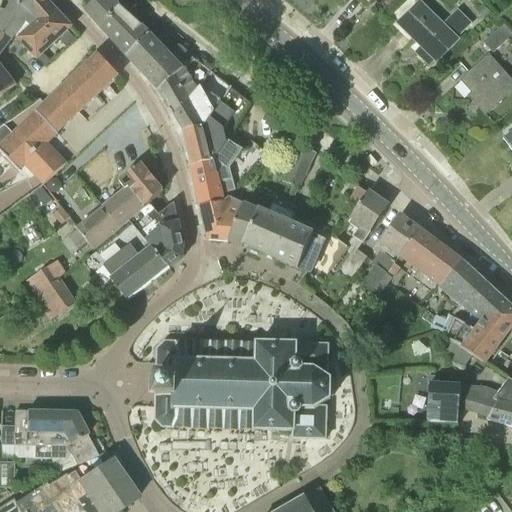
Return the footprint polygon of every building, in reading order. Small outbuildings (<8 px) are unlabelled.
[(15,0),(0,25),(0,34),(12,41),(16,36),(18,38),(30,25),(31,27),(40,19),(34,13),(46,2),(46,1),(45,0),(15,0)] [(0,0),(0,25),(15,0),(0,0)] [(98,0),(86,11),(127,58),(152,36),(112,0),(98,0)] [(30,25),(18,38),(37,59),(55,42),(70,27),(46,2),(34,13),(40,19),(31,27),(30,25)] [(444,28),(419,4),(399,25),(423,49),(418,54),(430,66),(435,60),(437,62),(457,41),(456,40),(470,25),(458,13),(444,28)] [(490,12),(482,5),(476,11),(483,18),(490,12)] [(511,35),(511,34),(503,24),(482,43),(492,54),(511,35)] [(0,56),(12,41),(0,34),(0,56)] [(127,58),(145,78),(170,56),(152,36),(127,58)] [(145,78),(159,92),(177,77),(184,71),(196,61),(179,47),(170,56),(145,78)] [(25,167),(42,185),(66,163),(47,142),(118,76),(99,56),(0,145),(0,149),(19,172),(25,167)] [(511,92),(511,82),(489,57),(462,81),(480,101),(476,104),(486,116),(511,92)] [(159,92),(174,116),(193,105),(190,100),(191,98),(212,74),(196,61),(184,71),(177,77),(159,92)] [(0,98),(17,86),(16,85),(15,86),(0,65),(0,98)] [(183,132),(205,127),(231,89),(223,82),(212,74),(191,98),(190,100),(193,105),(174,116),(183,132)] [(183,132),(192,168),(214,162),(229,143),(252,105),(231,89),(205,127),(183,132)] [(192,168),(200,208),(225,202),(229,198),(235,191),(258,165),(244,155),(237,165),(234,163),(242,152),(229,143),(214,162),(192,168)] [(307,171),(304,170),(291,163),(282,183),(291,187),(284,202),(290,205),(298,190),(307,171)] [(130,222),(131,224),(152,207),(151,204),(163,192),(142,165),(120,183),(125,190),(75,229),(77,230),(87,243),(93,250),(130,222)] [(47,184),(47,190),(51,194),(57,195),(61,191),(62,185),(58,180),(52,180),(47,184)] [(53,201),(41,187),(33,195),(44,208),(53,201)] [(244,246),(246,247),(254,227),(263,231),(269,215),(275,200),(260,193),(245,206),(232,239),(231,244),(244,244),(244,246)] [(389,207),(369,193),(348,223),(358,230),(353,237),(360,242),(338,271),(351,281),(368,258),(358,251),(389,207)] [(208,241),(231,244),(232,239),(245,206),(229,198),(225,202),(200,208),(208,241)] [(131,224),(152,249),(153,248),(170,269),(181,260),(182,259),(182,257),(178,253),(184,248),(184,247),(184,246),(175,204),(159,215),(152,207),(131,224)] [(61,209),(53,215),(61,225),(69,219),(61,209)] [(246,247),(275,260),(290,224),(269,215),(263,231),(254,227),(246,247)] [(400,258),(420,230),(401,216),(374,251),(379,255),(372,264),(376,266),(365,281),(375,289),(386,274),(387,275),(394,265),(400,258)] [(290,224),(275,260),(299,270),(315,235),(290,224)] [(72,255),(87,243),(77,230),(62,243),(72,255)] [(440,287),(462,262),(420,230),(400,258),(405,262),(439,287),(440,287)] [(153,248),(152,249),(141,258),(131,246),(104,268),(113,280),(112,281),(128,302),(170,269),(153,248)] [(490,312),(501,297),(462,262),(440,287),(441,288),(442,287),(445,290),(462,306),(466,302),(471,297),(490,312)] [(394,265),(387,275),(393,279),(400,269),(394,265)] [(26,284),(35,297),(57,282),(48,269),(26,284)] [(57,282),(35,297),(52,321),(76,306),(59,281),(57,282)] [(511,332),(511,333),(511,307),(501,297),(490,312),(471,297),(466,302),(484,316),(475,331),(455,318),(446,338),(447,339),(463,347),(462,349),(473,356),(487,366),(511,332)] [(158,350),(156,421),(163,428),(294,432),(294,440),(326,440),(327,409),(324,404),(331,400),(331,381),(324,376),(328,372),(328,347),(165,343),(158,350)] [(462,387),(460,409),(489,418),(487,421),(500,424),(511,427),(511,381),(510,381),(499,393),(486,389),(462,387)] [(460,411),(460,409),(462,387),(431,385),(427,423),(458,426),(459,425),(449,424),(451,410),(460,411)] [(14,433),(0,432),(0,446),(14,447),(35,448),(34,460),(65,460),(69,456),(75,466),(97,457),(75,414),(14,413),(14,433)] [(475,443),(457,442),(457,453),(474,454),(475,443)] [(119,511),(137,500),(111,462),(80,483),(72,472),(66,477),(64,475),(46,487),(45,485),(15,505),(13,500),(0,508),(0,511),(119,511)] [(0,488),(13,488),(13,464),(0,463),(0,488)] [(332,511),(320,490),(281,511),(332,511)]
